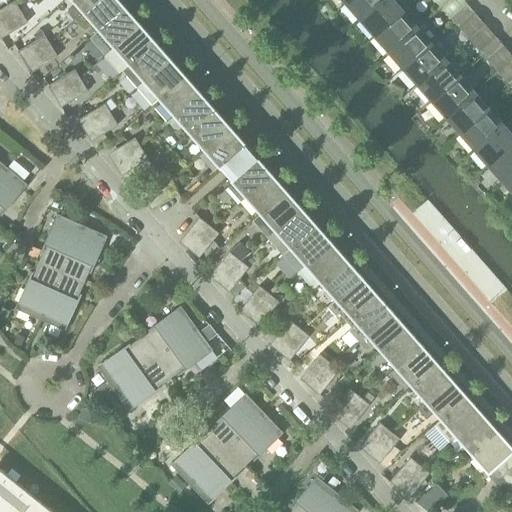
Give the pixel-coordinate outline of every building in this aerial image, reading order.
[(67,10),(76,20),(85,12),(98,0),(74,0),(76,2),(67,10)] [(117,0),(98,0),(85,12),(76,20),(84,30),(89,26),(95,33),(100,29),(124,7),(117,0)] [(350,0),(347,3),(361,19),(382,0),(350,0)] [(382,0),(361,19),(376,35),(403,11),(403,10),(393,0),(382,0)] [(12,16),(20,11),(14,1),(6,5),(12,16)] [(25,13),(31,8),(26,3),(20,8),(25,13)] [(466,3),(458,10),(466,20),(474,12),(466,3)] [(403,10),(403,11),(376,35),(390,51),(417,26),(424,20),(410,4),(403,10)] [(100,29),(115,46),(139,25),(124,7),(100,29)] [(466,20),(458,10),(450,17),(458,27),(466,20)] [(19,27),(27,22),(20,11),(12,16),(19,27)] [(424,20),(417,26),(390,51),(404,67),(439,36),(424,20)] [(154,41),(139,25),(115,46),(130,63),(154,41)] [(43,50),(51,45),(44,35),(41,29),(33,35),(36,40),(43,50)] [(453,52),(439,36),(404,67),(418,83),(445,59),(453,52)] [(495,36),(488,42),(496,51),(503,45),(495,36)] [(122,70),(137,87),(169,59),(154,41),(130,63),(122,70)] [(479,50),(479,51),(487,59),(496,51),(488,42),(479,50)] [(57,56),(51,45),(43,50),(50,61),(57,56)] [(152,105),(160,97),(184,76),(169,59),(137,87),(152,105)] [(418,83),(433,100),(460,75),(445,59),(418,83)] [(73,84),(81,80),(74,69),(66,74),(73,84)] [(433,100),(447,116),(474,91),(460,75),(433,100)] [(160,97),(175,114),(199,93),(184,76),(160,97)] [(79,95),(87,90),(81,80),(73,84),(79,95)] [(479,97),(474,91),(447,116),(461,132),(479,116),(488,108),(479,97)] [(214,110),(199,93),(175,114),(167,122),(174,129),(178,129),(184,124),(190,131),(214,110)] [(111,114),(104,103),(97,108),(103,118),(111,114)] [(461,132),(476,149),(479,146),(503,124),(488,108),(479,116),(461,132)] [(230,127),(214,110),(190,131),(205,149),(230,127)] [(117,124),(111,114),(103,118),(110,129),(117,124)] [(511,144),(511,134),(503,124),(479,146),(476,149),(479,153),(490,165),(511,144)] [(205,149),(226,172),(250,150),(230,127),(205,149)] [(133,152),(141,148),(134,137),(127,142),(133,152)] [(511,172),(511,144),(490,165),(503,180),(511,172)] [(140,164),(148,159),(141,148),(133,152),(140,164)] [(226,172),(246,195),(270,174),(250,150),(226,172)] [(0,174),(0,212),(4,208),(6,209),(27,184),(6,167),(0,174)] [(163,187),(171,182),(164,172),(156,176),(163,187)] [(511,172),(503,180),(511,190),(511,172)] [(246,195),(261,212),(285,190),(270,174),(246,195)] [(170,198),(178,193),(171,182),(163,187),(170,198)] [(252,220),(267,237),(300,207),(285,190),(261,212),(252,220)] [(282,254),(291,246),(315,225),(300,207),(267,237),(282,254)] [(45,245),(38,262),(61,272),(82,225),(57,214),(43,244),(45,245)] [(203,233),(209,225),(199,217),(193,224),(203,233)] [(107,235),(82,225),(61,272),(83,282),(91,264),(94,265),(107,235)] [(218,233),(209,225),(203,233),(212,240),(218,233)] [(331,243),(315,225),(291,246),(282,254),(298,272),(307,264),(331,243)] [(345,259),(331,243),(307,264),(298,272),(313,289),(322,281),(321,280),(345,259)] [(233,266),(239,259),(229,251),(223,259),(233,266)] [(239,259),(233,266),(243,274),(248,267),(239,259)] [(322,281),(336,297),(361,276),(345,259),(321,280),(322,281)] [(40,319),(61,272),(38,262),(31,278),(28,277),(15,308),(40,319)] [(76,299),(83,282),(61,272),(40,319),(65,330),(78,300),(76,299)] [(376,293),(361,276),(336,297),(337,298),(327,306),(336,316),(339,313),(345,320),(351,314),(376,293)] [(263,300),(268,293),(259,285),(253,293),(263,300)] [(278,301),(268,293),(263,300),(273,308),(278,301)] [(390,310),(376,293),(351,314),(345,320),(352,328),(349,331),(357,340),(366,331),(390,310)] [(155,327),(140,337),(155,358),(196,328),(180,306),(153,325),(155,327)] [(405,326),(390,310),(366,331),(357,340),(364,348),(369,348),(376,342),(381,348),(405,326)] [(283,327),(293,335),(299,328),(289,320),(283,327)] [(209,324),(201,330),(208,340),(217,334),(209,324)] [(421,344),(405,326),(381,348),(397,366),(421,344)] [(155,358),(169,377),(184,367),(185,369),(212,350),(196,328),(155,358)] [(299,328),(293,335),(303,343),(308,335),(299,328)] [(21,346),(24,337),(18,334),(14,343),(21,346)] [(155,358),(140,337),(125,349),(123,347),(96,366),(113,389),(155,358)] [(397,366),(412,383),(436,362),(421,344),(397,366)] [(323,369),(329,362),(319,354),(313,361),(323,369)] [(169,377),(155,358),(113,389),(128,410),(155,391),(154,388),(169,377)] [(339,370),(329,362),(323,369),(333,377),(339,370)] [(427,400),(428,401),(452,380),(436,362),(412,383),(427,400)] [(436,410),(443,419),(468,397),(452,380),(428,401),(427,400),(418,409),(426,419),(436,410)] [(343,395),(354,404),(360,397),(349,388),(343,395)] [(102,396),(96,389),(90,394),(95,401),(102,396)] [(222,417),(209,430),(227,448),(264,413),(245,393),(221,416),(222,417)] [(369,404),(360,397),(354,404),(363,411),(369,404)] [(458,435),(479,417),(482,414),(468,397),(443,419),(435,426),(450,443),(458,435)] [(94,411),(83,406),(78,417),(89,422),(94,411)] [(264,413),(227,448),(243,466),(257,453),(258,455),(282,432),(274,423),(283,415),(276,409),(268,417),(264,413)] [(497,431),(482,414),(479,417),(458,435),(473,452),(479,447),(497,431)] [(383,438),(389,430),(379,422),(373,430),(383,438)] [(189,484),(227,448),(209,430),(196,443),(194,441),(170,464),(189,484)] [(393,446),(399,438),(389,430),(383,438),(393,446)] [(511,447),(497,431),(479,447),(473,452),(489,471),(506,490),(511,482),(511,447)] [(243,466),(227,448),(189,484),(207,503),(231,480),(230,479),(243,466)] [(403,464),(414,472),(420,465),(409,457),(403,464)] [(429,473),(420,465),(414,472),(423,480),(429,473)] [(0,468),(0,502),(17,482),(0,468)] [(442,469),(434,474),(438,480),(446,475),(442,469)] [(172,486),(176,490),(179,493),(187,486),(177,475),(169,482),(172,486)] [(297,503),(290,511),(322,511),(338,493),(316,476),(295,502),(297,503)] [(333,476),(327,484),(334,489),(339,481),(333,476)] [(17,482),(0,502),(0,511),(24,511),(36,498),(17,482)] [(442,495),(434,486),(419,500),(427,509),(442,495)] [(338,493),(322,511),(357,511),(359,510),(338,493)] [(53,511),(36,498),(24,511),(53,511)]
